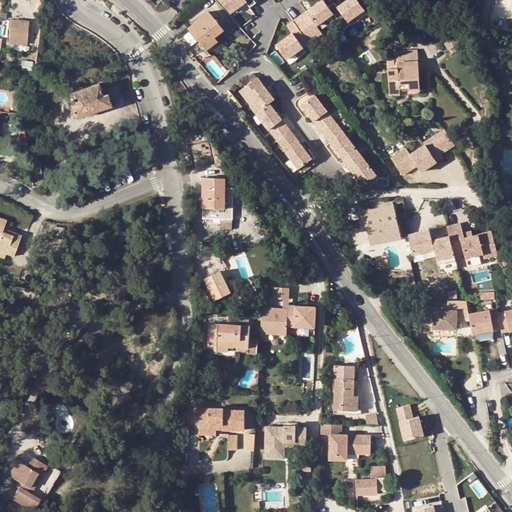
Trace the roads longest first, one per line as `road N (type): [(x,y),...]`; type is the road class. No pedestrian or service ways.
road 1 (tertiary): [(511,491),(366,311),(268,164),(128,0)]
road 2 (unclassified): [(162,511),(151,452),(183,331),(182,297)]
road 3 (unclassified): [(168,181),(134,58),(72,0)]
road 4 (residential): [(168,181),(68,214),(0,186)]
road 5 (unknown): [(421,45),(474,118),(462,199)]
